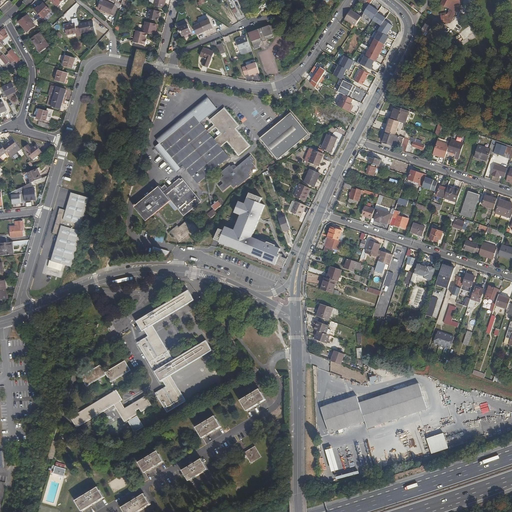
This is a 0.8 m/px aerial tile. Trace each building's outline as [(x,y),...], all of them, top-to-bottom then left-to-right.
[(114,5),(103,0),(102,0),(98,9),(114,16),(118,7),(121,8),(122,5),(115,2),(114,5)] [(373,9),(374,10),(379,3),(374,0),(372,0),(371,4),(365,11),(361,17),(358,22),(356,26),(355,27),(361,31),(367,22),(362,19),(364,16),(365,17),(367,12),(368,13),(370,10),(372,11),(373,9)] [(446,13),(441,14),(443,24),(450,23),(461,0),(442,0),(441,4),(450,9),(447,16),(446,13)] [(39,5),(34,10),(43,19),(52,11),(44,2),(40,6),(39,5)] [(381,13),(384,8),(379,3),(374,10),(377,13),(373,20),(376,21),(377,19),(379,20),(383,14),(381,13)] [(150,9),(148,19),(158,21),(160,12),(150,9)] [(345,19),(356,26),(358,22),(361,17),(351,10),(345,19)] [(35,26),(27,15),(19,22),(27,32),(35,26)] [(213,28),(210,19),(193,26),(197,35),(213,28)] [(93,22),(79,24),(79,25),(81,33),(91,31),(92,34),(96,34),(93,22)] [(146,22),(143,32),(147,33),(155,35),(157,25),(146,22)] [(78,36),(81,35),(81,33),(79,25),(76,26),(75,24),(65,26),(67,35),(77,33),(78,36)] [(191,33),(188,24),(179,27),(183,36),(191,33)] [(431,27),(426,24),(421,32),(423,34),(425,31),(428,32),(431,27)] [(270,26),(249,33),(255,50),(261,48),(260,47),(262,42),(263,41),(263,40),(266,39),(267,41),(273,39),(272,38),(274,37),(273,34),(276,30),(274,25),(270,26)] [(146,40),(147,33),(143,32),(137,31),(134,42),(145,45),(147,40),(146,40)] [(386,32),(380,41),(383,43),(385,44),(386,45),(389,40),(388,39),(391,35),(386,32)] [(49,45),(41,33),(31,39),(35,45),(36,45),(40,51),(49,45)] [(456,37),(460,42),(465,37),(461,33),(456,37)] [(374,39),(365,56),(374,60),(376,61),(385,44),(383,43),(380,41),(374,39)] [(232,62),(241,59),(239,56),(252,51),(248,42),(243,43),(242,43),(236,45),(236,46),(235,46),(239,57),(236,58),(235,54),(230,56),(232,62)] [(206,59),(204,64),(209,66),(215,52),(204,48),(200,57),(206,59)] [(18,64),(21,62),(12,51),(9,53),(16,61),(18,64)] [(13,63),(16,61),(9,53),(6,56),(13,63)] [(364,55),(360,64),(363,65),(370,69),(375,60),(374,60),(365,56),(364,55)] [(76,58),(66,56),(63,66),(75,69),(75,66),(74,65),(76,58)] [(242,68),(245,75),(249,74),(250,75),(259,72),(257,65),(256,63),(242,68)] [(363,65),(355,81),(363,86),(372,70),(370,69),(363,65)] [(313,80),(318,83),(326,71),(321,68),(313,80)] [(68,73),(58,70),(56,81),(67,84),(68,81),(66,80),(68,73)] [(356,87),(344,80),(341,86),(353,92),(356,87)] [(13,93),(16,92),(12,83),(0,89),(5,97),(7,96),(8,98),(11,96),(10,95),(13,93)] [(353,92),(341,86),(338,91),(345,95),(350,98),(353,92)] [(57,87),(54,97),(66,100),(67,97),(65,97),(67,90),(57,87)] [(350,98),(345,95),(343,100),(350,104),(353,99),(350,98)] [(54,97),(50,96),(47,105),(61,109),(63,103),(65,103),(66,100),(54,97)] [(207,97),(156,139),(160,144),(155,148),(176,172),(183,166),(198,184),(229,157),(221,147),(228,141),(239,155),(250,146),(236,129),(239,126),(225,108),(210,120),(215,125),(208,131),(201,123),(218,109),(207,97)] [(343,100),(342,100),(338,106),(351,112),(353,108),(351,107),(352,105),(350,104),(343,100)] [(409,111),(395,106),(390,119),(403,123),(405,124),(409,111)] [(50,123),(54,110),(47,108),(46,111),(37,109),(35,115),(38,115),(37,119),(50,123)] [(309,134),(292,113),(261,138),(278,159),(304,138),(308,135),(309,134)] [(398,136),(403,123),(390,119),(388,118),(383,131),(386,132),(398,136)] [(440,121),(436,134),(439,135),(444,122),(440,121)] [(403,142),(400,150),(405,152),(408,142),(409,140),(398,136),(386,132),(381,144),(392,148),(394,142),(398,143),(398,141),(403,142)] [(328,134),(321,149),(331,153),(337,139),(328,134)] [(11,157),(18,152),(15,148),(16,147),(18,145),(13,138),(3,146),(7,151),(8,153),(11,157)] [(490,149),(479,146),(475,157),(487,161),(489,154),(492,155),(495,146),(497,141),(493,140),(490,149)] [(434,152),(446,156),(446,155),(447,152),(450,145),(438,141),(435,148),(434,152)] [(424,146),(413,142),(412,146),(423,150),(424,146)] [(454,160),(458,161),(463,147),(450,143),(450,145),(447,152),(456,154),(455,158),(454,160)] [(497,143),(494,153),(508,158),(511,148),(497,143)] [(31,148),(29,145),(25,148),(32,159),(42,152),(36,144),(31,148)] [(315,150),(309,162),(319,166),(324,154),(315,150)] [(255,160),(251,156),(237,167),(234,169),(232,166),(231,165),(222,172),(225,176),(221,179),(224,183),(220,187),(224,191),(232,185),(234,188),(238,185),(239,186),(251,176),(249,174),(252,171),(250,170),(256,166),(253,162),(255,160)] [(370,156),(368,162),(380,166),(382,160),(370,156)] [(160,157),(155,160),(158,165),(163,162),(160,157)] [(376,168),(369,165),(367,173),(374,176),(376,168),(380,169),(381,167),(377,166),(376,168)] [(499,178),(500,176),(505,178),(507,169),(495,165),(491,176),(499,178)] [(42,178),(38,169),(27,173),(31,183),(37,180),(42,178)] [(314,187),(320,174),(312,170),(311,169),(310,170),(305,182),(314,187)] [(408,179),(423,184),(424,181),(426,175),(412,170),(408,179)] [(201,202),(183,178),(181,180),(180,178),(168,188),(164,192),(161,188),(159,186),(136,205),(136,204),(134,205),(135,206),(134,207),(135,207),(137,210),(146,221),(171,201),(184,216),(201,202)] [(419,196),(424,197),(424,195),(428,196),(429,191),(431,192),(434,184),(424,181),(423,184),(422,187),(419,196)] [(442,198),(444,199),(444,198),(448,186),(449,182),(444,181),(442,186),(440,186),(437,196),(442,198)] [(305,201),(310,188),(301,184),(295,196),(305,201)] [(21,196),(24,196),(24,194),(24,190),(24,186),(19,188),(17,189),(14,191),(15,193),(15,194),(12,195),(13,204),(21,203),(21,196)] [(444,198),(457,202),(461,190),(448,186),(444,198)] [(361,193),(363,194),(364,192),(364,191),(357,189),(352,188),(348,201),(358,204),(361,193)] [(32,189),(24,190),(24,194),(24,196),(25,201),(36,200),(35,190),(32,191),(32,189)] [(469,191),(461,215),(471,218),(479,195),(469,191)] [(51,261),(58,263),(63,265),(72,267),(82,231),(79,230),(80,224),(81,225),(89,198),(71,192),(66,210),(60,209),(53,233),(59,235),(51,261)] [(225,231),(220,229),(215,240),(283,267),(286,259),(279,256),(282,250),(253,238),(266,205),(261,204),(263,199),(251,193),(246,204),(240,202),(235,214),(241,216),(235,230),(226,226),(225,231)] [(483,205),(494,209),(497,199),(487,195),(483,205)] [(496,213),(511,218),(511,214),(511,208),(511,205),(511,203),(501,200),(496,213)] [(219,201),(212,206),(216,210),(222,205),(219,201)] [(301,217),(306,205),(296,201),(291,212),(301,217)] [(435,202),(431,201),(429,208),(435,209),(437,210),(440,211),(442,205),(438,204),(435,203),(435,202)] [(362,215),(371,218),(375,209),(365,206),(362,215)] [(214,209),(208,214),(211,218),(217,213),(214,209)] [(390,214),(378,209),(375,220),(387,224),(387,223),(390,224),(393,215),(395,210),(392,209),(390,214)] [(399,211),(395,210),(393,215),(390,224),(390,225),(394,226),(394,225),(406,228),(409,219),(397,215),(399,211)] [(286,217),(279,219),(283,231),(290,229),(286,217)] [(180,229),(179,227),(177,225),(170,231),(179,242),(189,234),(191,235),(198,229),(189,219),(182,225),(183,227),(180,229)] [(455,221),(453,227),(462,229),(464,221),(457,219),(456,222),(455,221)] [(23,236),(22,221),(18,221),(19,226),(16,226),(10,226),(11,237),(23,236)] [(478,230),(486,233),(486,232),(487,231),(488,227),(474,222),(469,221),(468,223),(480,226),(478,230)] [(414,223),(411,232),(422,236),(425,227),(414,223)] [(331,227),(328,237),(329,237),(339,240),(341,234),(342,231),(331,227)] [(500,231),(488,227),(487,231),(504,238),(506,233),(500,231)] [(429,239),(438,242),(439,239),(441,240),(443,232),(432,229),(429,239)] [(341,246),(342,241),(339,240),(329,237),(328,238),(327,238),(325,244),(326,244),(326,246),(324,251),(336,255),(337,250),(341,251),(342,247),(341,246)] [(476,251),(479,253),(482,246),(466,241),(464,249),(475,253),(476,251)] [(0,255),(14,254),(13,242),(6,242),(0,243),(0,255)] [(361,257),(365,259),(367,253),(380,257),(381,252),(378,251),(380,245),(370,242),(367,250),(364,249),(361,257)] [(497,247),(483,243),(482,246),(479,253),(479,255),(493,259),(493,258),(497,259),(498,255),(500,249),(497,248),(497,247)] [(511,257),(511,247),(502,245),(500,249),(498,255),(511,259),(511,257)] [(153,247),(152,251),(166,256),(168,251),(153,247)] [(375,271),(382,273),(385,264),(386,263),(388,264),(391,255),(381,252),(380,257),(378,261),(376,268),(375,271)] [(409,271),(412,270),(415,259),(409,257),(405,269),(409,271)] [(353,271),(356,262),(348,259),(346,266),(344,266),(343,268),(353,271)] [(61,271),(63,265),(58,263),(51,261),(50,261),(48,267),(61,271)] [(435,269),(428,266),(428,267),(418,264),(415,274),(414,273),(413,275),(411,283),(410,285),(409,286),(412,287),(413,282),(414,283),(417,274),(425,277),(424,278),(431,280),(435,269)] [(437,284),(448,288),(455,269),(443,265),(437,284)] [(338,282),(342,270),(331,267),(327,279),(336,281),(338,282)] [(411,283),(413,275),(414,273),(414,272),(410,271),(406,284),(410,285),(411,283)] [(389,287),(393,274),(388,272),(383,285),(389,287)] [(475,277),(466,274),(464,281),(461,289),(470,292),(475,277)] [(454,292),(459,294),(461,289),(464,281),(462,281),(462,279),(457,277),(456,280),(458,280),(454,292)] [(336,281),(327,279),(325,278),(322,290),(332,293),(340,296),(341,293),(339,292),(340,291),(334,289),(336,281)] [(484,290),(475,286),(471,299),(469,306),(474,308),(476,300),(480,302),(484,290)] [(500,290),(488,286),(485,297),(494,300),(491,310),(493,311),(495,305),(499,295),(500,290)] [(311,288),(310,293),(314,293),(313,298),(317,299),(319,290),(311,288)] [(188,291),(137,321),(139,325),(135,327),(139,333),(145,330),(149,337),(138,343),(160,381),(162,380),(167,387),(155,393),(167,412),(186,401),(170,375),(212,350),(206,341),(173,360),(152,325),(194,300),(188,291)] [(511,299),(499,295),(495,305),(507,309),(509,303),(511,299)] [(438,299),(432,297),(427,314),(433,316),(438,299)] [(329,320),(333,308),(321,304),(317,316),(329,320)] [(456,308),(450,306),(444,324),(457,328),(459,325),(451,322),(456,308)] [(490,333),(496,316),(492,315),(487,332),(490,333)] [(317,322),(315,329),(320,331),(326,334),(329,326),(317,322)] [(328,344),(331,336),(326,334),(320,331),(317,339),(328,344)] [(463,344),(469,346),(473,333),(468,331),(463,344)] [(434,344),(450,350),(454,338),(438,332),(434,344)] [(335,350),(331,360),(342,364),(345,354),(335,350)] [(105,373),(101,365),(81,377),(87,386),(106,374),(111,382),(130,370),(125,361),(105,373)] [(486,374),(474,370),(473,374),(484,378),(486,374)] [(510,380),(498,376),(498,377),(496,383),(508,387),(510,380)] [(321,408),(329,433),(365,421),(368,428),(427,409),(419,383),(375,398),(359,403),(357,396),(321,408)] [(266,400),(259,389),(240,400),(247,411),(266,400)] [(122,400),(116,390),(71,418),(77,427),(114,404),(125,422),(138,414),(136,410),(139,408),(141,411),(151,405),(146,396),(125,408),(120,401),(122,400)] [(138,416),(129,421),(135,432),(144,426),(138,416)] [(221,427),(215,416),(196,427),(202,438),(221,427)] [(409,433),(403,437),(407,442),(412,438),(409,433)] [(432,454),(450,449),(445,433),(428,438),(432,454)] [(261,457),(255,446),(244,453),(251,463),(261,457)] [(333,472),(341,470),(335,448),(327,450),(333,472)] [(164,462),(157,450),(138,462),(145,473),(164,462)] [(208,470),(201,459),(182,470),(189,481),(208,470)] [(64,469),(55,466),(53,473),(64,476),(66,469),(64,469)] [(104,498),(98,487),(75,500),(82,511),(104,498)] [(138,511),(151,504),(144,493),(122,507),(124,511),(138,511)]
